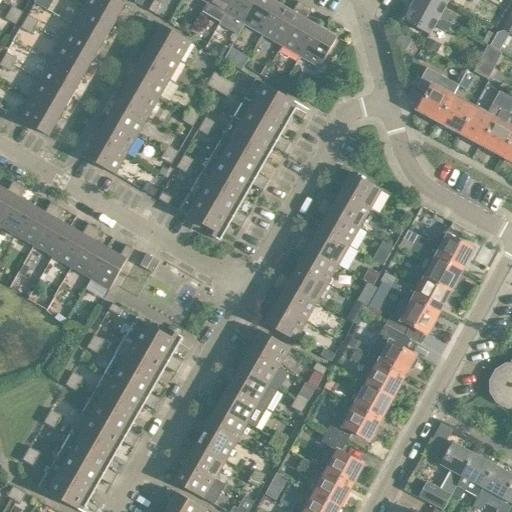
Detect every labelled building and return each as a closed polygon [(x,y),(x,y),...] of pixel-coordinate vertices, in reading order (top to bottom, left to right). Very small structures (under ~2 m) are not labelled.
[(125,3),(119,0),(87,0),(84,5),(114,22),(125,3)] [(156,0),(153,0),(148,9),(155,13),(161,3),(156,0)] [(208,0),(207,2),(202,10),(221,21),(226,13),(233,0),(208,0)] [(233,0),(226,13),(244,23),(257,0),(233,0)] [(272,0),(257,0),(244,23),(263,34),(280,4),(272,0)] [(455,16),(442,9),(447,0),(414,0),(413,3),(451,23),(455,16)] [(299,1),(293,11),(280,4),(263,34),(282,45),(305,5),(299,1)] [(404,20),(429,34),(434,24),(448,31),(451,23),(413,3),(404,20)] [(73,24),(103,41),(114,22),(84,5),(73,24)] [(306,19),(312,8),(305,5),(282,45),(301,56),(318,26),(306,19)] [(24,12),(14,6),(10,12),(20,19),(24,12)] [(6,19),(16,25),(20,19),(10,12),(6,19)] [(511,13),(510,13),(502,29),(503,30),(509,33),(511,34),(511,13)] [(39,20),(28,14),(24,21),(35,27),(39,20)] [(184,18),(179,28),(189,33),(194,24),(184,18)] [(21,27),(31,33),(35,27),(24,21),(21,27)] [(63,43),(92,60),(103,41),(73,24),(63,43)] [(191,41),(162,24),(150,43),(180,61),(191,41)] [(320,67),(337,37),(318,26),(301,56),(320,67)] [(497,32),(490,46),(500,51),(509,33),(503,30),(497,32)] [(394,45),(406,51),(412,39),(400,33),(394,45)] [(449,48),(430,37),(425,46),(437,53),(438,52),(445,56),(449,48)] [(220,42),(214,53),(224,59),(230,48),(220,42)] [(92,60),(63,43),(52,61),(82,79),(92,60)] [(140,62),(170,79),(180,61),(150,43),(140,62)] [(230,48),(224,59),(231,63),(238,50),(231,46),(230,48)] [(490,46),(484,57),(495,63),(501,52),(500,51),(490,46)] [(17,58),(7,52),(3,58),(14,64),(17,58)] [(0,63),(0,65),(10,71),(14,64),(3,58),(0,63)] [(82,79),(52,61),(41,80),(71,97),(82,79)] [(129,81),(159,98),(170,79),(140,62),(129,81)] [(432,84),(438,73),(427,67),(417,86),(427,92),(418,109),(440,121),(454,96),(432,84)] [(214,71),(210,78),(221,84),(225,78),(214,71)] [(466,73),(459,86),(468,91),(475,78),(466,73)] [(276,76),(273,81),(282,87),(288,78),(282,74),(276,76)] [(284,153),(291,142),(280,136),(293,114),(303,120),(309,109),(255,78),(179,210),(203,224),(200,229),(220,240),(231,222),(241,228),(248,217),(237,211),(252,184),(263,190),(269,179),(259,173),(274,147),(284,153)] [(210,78),(207,85),(217,91),(221,84),(210,78)] [(225,78),(221,84),(232,90),(236,84),(225,78)] [(71,97),(41,80),(30,99),(60,116),(71,97)] [(159,98),(129,81),(118,100),(148,117),(159,98)] [(217,91),(228,97),(232,90),(221,84),(217,91)] [(306,91),(302,98),(312,104),(316,97),(306,91)] [(501,91),(493,104),(502,108),(509,95),(501,91)] [(511,113),(511,110),(511,96),(509,95),(502,108),(511,113)] [(461,132),(475,108),(454,96),(440,121),(461,132)] [(19,118),(49,135),(60,116),(30,99),(19,118)] [(148,117),(118,100),(107,118),(137,136),(148,117)] [(475,108),(461,132),(483,144),(496,119),(502,108),(493,104),(487,115),(475,108)] [(201,113),(190,107),(186,114),(197,120),(201,113)] [(496,119),(483,144),(503,155),(511,138),(511,127),(505,124),(511,113),(502,108),(496,119)] [(182,120),(193,127),(197,120),(186,114),(182,120)] [(217,123),(206,116),(202,123),(213,129),(217,123)] [(137,136),(107,118),(97,137),(126,154),(137,136)] [(198,130),(209,136),(213,129),(202,123),(198,130)] [(85,156),(115,174),(126,154),(97,137),(85,156)] [(511,138),(503,155),(511,159),(511,138)] [(179,151),(168,145),(164,151),(175,157),(179,151)] [(161,158),(171,164),(175,157),(164,151),(161,158)] [(195,160),(184,154),(180,160),(191,167),(195,160)] [(177,167),(187,173),(191,167),(180,160),(177,167)] [(382,189),(352,172),(341,191),(371,208),(382,189)] [(14,180),(8,190),(0,185),(0,218),(20,184),(14,180)] [(147,183),(143,189),(153,195),(157,189),(147,183)] [(21,198),(27,187),(20,184),(0,218),(0,225),(16,235),(33,205),(21,198)] [(334,203),(324,197),(320,204),(360,227),(371,208),(341,191),(334,203)] [(162,192),(159,199),(169,205),(173,198),(162,192)] [(402,200),(398,207),(409,213),(412,206),(402,200)] [(51,201),(45,212),(33,205),(16,235),(34,245),(58,205),(51,201)] [(316,210),(326,216),(319,229),(349,246),(360,227),(320,204),(316,210)] [(58,219),(64,209),(58,205),(34,245),(53,256),(70,226),(58,219)] [(89,223),(83,233),(70,226),(53,256),(72,267),(95,227),(89,223)] [(418,235),(413,243),(461,269),(473,248),(459,240),(459,239),(460,239),(451,226),(450,227),(450,228),(430,242),(418,235)] [(96,241),(102,230),(95,227),(72,267),(91,278),(108,248),(96,241)] [(302,235),(298,241),(338,265),(339,264),(348,269),(358,251),(349,246),(319,229),(312,241),(302,235)] [(294,248),(305,254),(298,266),(328,283),(338,265),(298,241),(294,248)] [(383,241),(373,259),(383,265),(394,247),(383,241)] [(413,243),(408,252),(421,260),(415,272),(425,277),(425,278),(449,291),(461,269),(413,243)] [(110,289),(133,249),(126,244),(120,255),(108,248),(91,278),(110,289)] [(147,253),(140,265),(153,272),(160,261),(147,253)] [(291,278),(280,272),(277,279),(317,302),(328,283),(298,266),(291,278)] [(369,267),(363,279),(373,285),(379,273),(369,267)] [(395,277),(390,286),(406,294),(438,312),(449,291),(425,278),(418,290),(395,277)] [(273,285),(283,291),(276,304),(306,321),(317,302),(277,279),(273,285)] [(394,315),(390,313),(384,325),(404,335),(410,325),(426,333),(438,312),(406,294),(394,315)] [(373,298),(365,313),(377,319),(385,304),(373,298)] [(356,300),(352,308),(364,315),(365,313),(368,307),(356,300)] [(119,315),(123,309),(113,302),(109,309),(119,315)] [(265,323),(295,340),(306,321),(276,304),(265,323)] [(173,355),(183,337),(163,325),(160,330),(137,316),(39,486),(83,511),(96,511),(99,506),(89,500),(101,479),(112,485),(118,473),(108,467),(123,442),(133,448),(140,436),(130,430),(144,404),(155,410),(161,399),(151,393),(166,367),(176,373),(183,361),(173,355)] [(384,325),(367,357),(368,357),(379,363),(403,376),(407,368),(412,371),(418,360),(413,358),(415,354),(404,348),(410,338),(404,335),(384,325)] [(291,347),(261,330),(250,349),(280,366),(291,347)] [(105,340),(94,334),(91,341),(101,347),(105,340)] [(87,347),(98,353),(101,347),(91,341),(87,347)] [(324,348),(321,355),(331,361),(335,354),(324,348)] [(239,368),(269,385),(280,366),(250,349),(239,368)] [(352,358),(364,365),(368,357),(367,357),(356,351),(352,358)] [(317,362),(313,368),(323,375),(327,368),(317,362)] [(379,363),(367,384),(392,397),(403,376),(379,363)] [(511,363),(506,363),(496,369),(490,380),(490,392),(497,403),(507,409),(511,408),(511,363)] [(239,368),(228,387),(258,404),(267,409),(278,390),(269,385),(239,368)] [(84,378),(73,371),(69,378),(80,384),(84,378)] [(65,385),(76,391),(80,384),(69,378),(65,385)] [(392,397),(367,384),(356,378),(349,391),(338,385),(334,393),(356,405),(381,418),(392,397)] [(228,387),(218,405),(248,423),(257,428),(267,409),(258,404),(228,387)] [(309,399),(299,393),(295,400),(306,406),(309,399)] [(291,406),(302,412),(306,406),(295,400),(291,406)] [(207,424),(237,441),(248,423),(218,405),(207,424)] [(353,431),(369,440),(381,418),(356,405),(345,426),(334,420),(328,431),(347,442),(353,431)] [(62,415),(51,409),(47,416),(58,422),(62,415)] [(44,422),(54,428),(58,422),(47,416),(44,422)] [(441,422),(432,438),(444,445),(453,429),(441,422)] [(196,443),(226,460),(237,441),(207,424),(196,443)] [(288,437),(277,431),(273,437),(284,443),(288,437)] [(363,463),(342,452),(347,442),(328,431),(322,441),(339,451),(327,472),(351,485),(363,463)] [(269,444),(280,450),(284,443),(273,437),(269,444)] [(427,481),(419,496),(420,497),(443,509),(451,494),(453,495),(475,454),(452,442),(440,464),(451,470),(441,488),(427,481)] [(185,461),(215,479),(226,460),(196,443),(185,461)] [(41,453),(30,446),(26,453),(37,459),(41,453)] [(22,460),(33,466),(37,459),(26,453),(22,460)] [(466,490),(479,497),(496,465),(475,454),(453,495),(461,500),(466,490)] [(303,459),(298,468),(312,475),(316,466),(303,459)] [(174,481),(214,504),(225,484),(215,479),(185,461),(174,481)] [(493,492),(505,499),(511,487),(511,473),(496,465),(479,497),(474,506),(482,511),(493,492)] [(266,474),(256,468),(252,475),(262,481),(266,474)] [(351,485),(327,472),(315,493),(340,506),(351,485)] [(248,481),(259,487),(262,481),(252,475),(248,481)] [(14,486),(8,496),(15,500),(21,490),(14,486)] [(269,486),(266,493),(276,499),(280,492),(269,486)] [(509,511),(511,507),(511,487),(505,499),(498,511),(509,511)] [(21,504),(27,493),(21,490),(15,500),(21,504)] [(286,491),(281,500),(294,507),(299,498),(286,491)] [(205,511),(207,509),(178,492),(166,511),(167,511),(205,511)] [(315,493),(305,511),(336,511),(340,506),(315,493)] [(234,506),(230,511),(247,511),(254,501),(245,496),(238,509),(234,506)]
